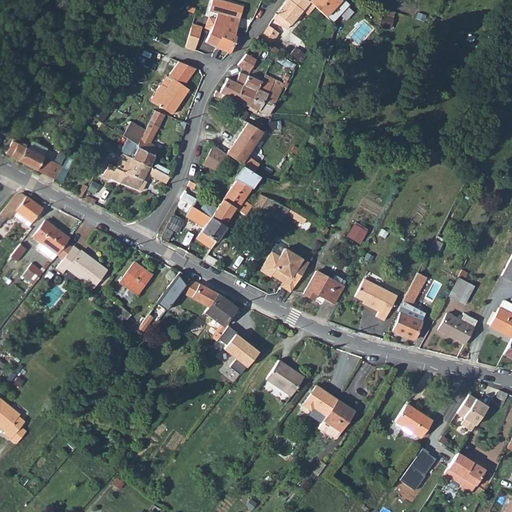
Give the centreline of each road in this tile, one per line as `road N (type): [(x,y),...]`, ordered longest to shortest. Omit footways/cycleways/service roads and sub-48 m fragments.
road 1 (residential): [(141,238),(343,339),(511,381)]
road 2 (residential): [(141,238),(177,185),(215,68),(243,46),(272,0)]
road 3 (residential): [(12,175),(141,238)]
